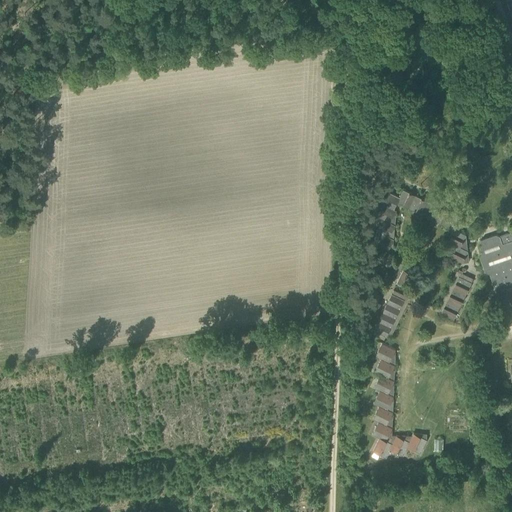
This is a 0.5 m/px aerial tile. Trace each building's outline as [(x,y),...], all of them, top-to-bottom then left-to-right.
[(464,219),(403,189),(399,196),(387,191),(381,204),(383,205),(377,217),(382,219),(376,231),(381,233),(375,245),(383,249),(377,261),(389,267),(386,271),(399,277),(396,282),(409,288),(416,274),(404,268),(405,264),(392,258),(394,254),(393,252),(396,210),(394,210),(397,202),(453,229),(446,245),(453,249),(449,257),(461,263),(469,262),(466,234),(459,231),(464,219)] [(511,231),(500,236),(496,234),(481,239),(479,243),(481,250),(479,255),(485,272),(490,273),(496,292),(507,288),(511,302),(511,231)] [(453,319),(472,281),(459,275),(440,312),(453,319)] [(386,336),(405,299),(392,293),(374,330),(386,336)] [(396,435),(393,443),(386,440),(392,427),(387,424),(393,411),(388,409),(394,396),(388,393),(394,380),(389,377),(395,364),(389,362),(395,349),(382,342),(375,356),(381,358),(375,371),(380,374),(374,387),(380,390),(374,403),(379,406),(373,418),(378,421),(372,434),(379,437),(373,451),(386,457),(390,448),(404,455),(408,447),(420,453),(427,439),(414,433),(412,436),(410,441),(396,435)] [(369,511),(376,511),(377,511),(374,495),(367,496),(369,511)]
